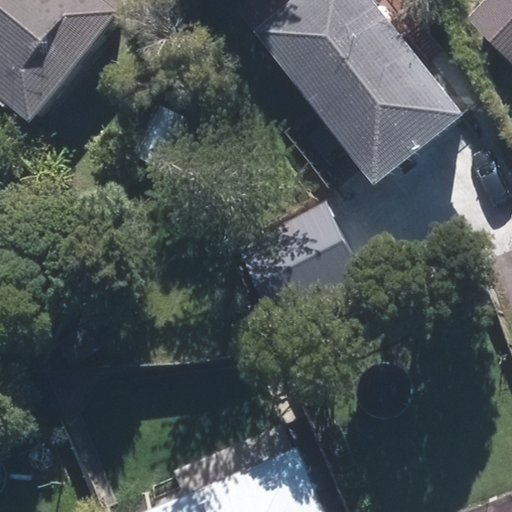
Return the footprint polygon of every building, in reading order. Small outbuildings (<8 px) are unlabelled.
[(86,0),(0,0),(0,106),(37,137),(126,33),(86,0)] [(315,0),(268,40),(398,192),(483,121),(381,0),(315,0)] [(511,0),(507,0),(481,28),(511,57),(511,0)] [(13,434),(27,458),(53,443),(41,420),(13,434)] [(184,511),(342,511),(318,455),(184,511)]
